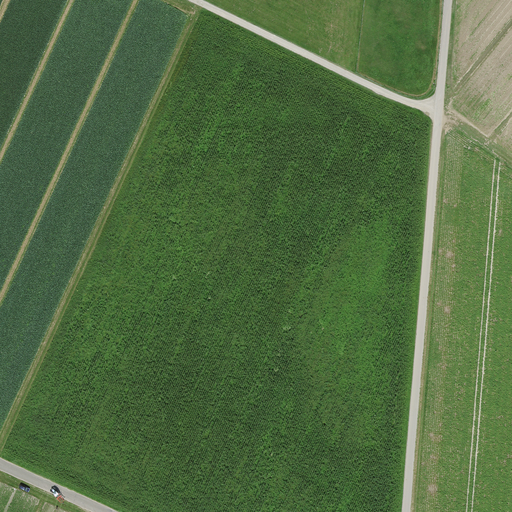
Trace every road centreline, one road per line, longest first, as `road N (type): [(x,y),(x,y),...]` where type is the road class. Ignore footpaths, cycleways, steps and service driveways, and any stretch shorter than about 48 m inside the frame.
road 1 (unclassified): [(448,0),(407,511)]
road 2 (track): [(194,0),(439,110)]
